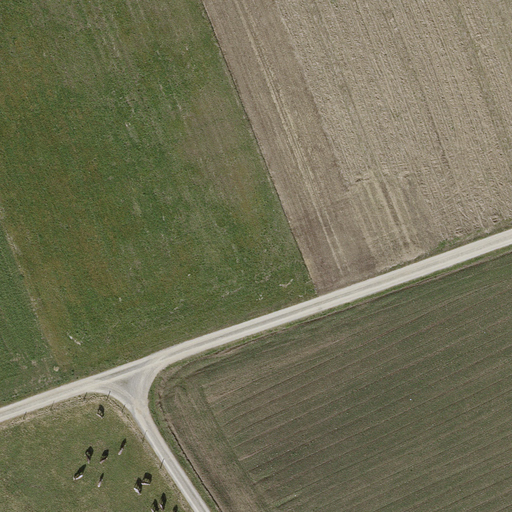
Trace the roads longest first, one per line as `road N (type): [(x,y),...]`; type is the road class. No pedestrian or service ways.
road 1 (track): [(511,235),(0,416)]
road 2 (track): [(203,511),(112,375)]
